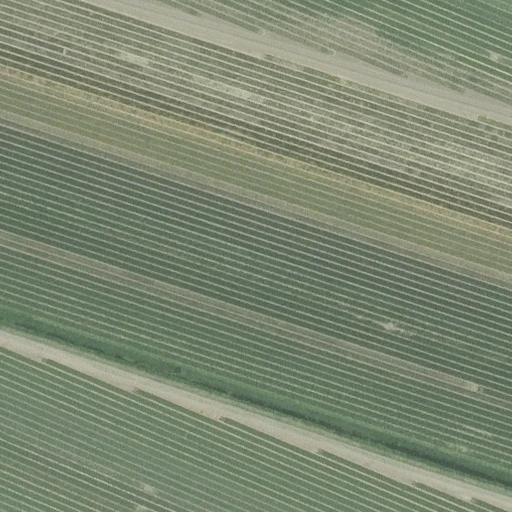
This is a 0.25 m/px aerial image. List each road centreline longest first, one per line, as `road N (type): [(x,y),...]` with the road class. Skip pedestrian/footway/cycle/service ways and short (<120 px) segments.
road 1 (track): [(511,506),(0,334)]
road 2 (track): [(511,117),(114,0)]
